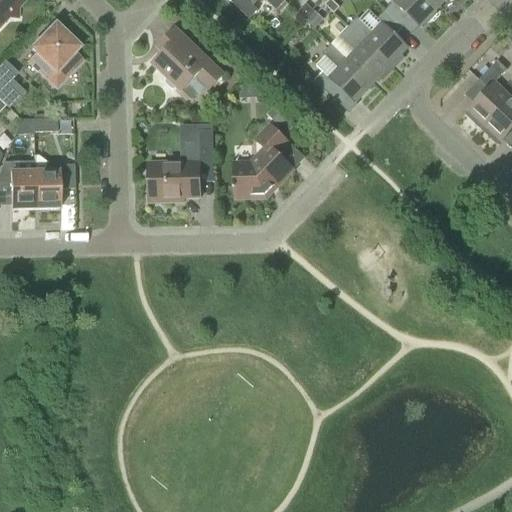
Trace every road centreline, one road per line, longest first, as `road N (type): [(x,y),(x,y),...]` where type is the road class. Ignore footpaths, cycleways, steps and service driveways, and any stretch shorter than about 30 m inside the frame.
road 1 (residential): [(332,168),(268,240),(119,245)]
road 2 (residential): [(119,245),(116,28)]
road 3 (residential): [(511,201),(419,109),(416,95)]
road 4 (residential): [(416,95),(418,80),(499,0)]
